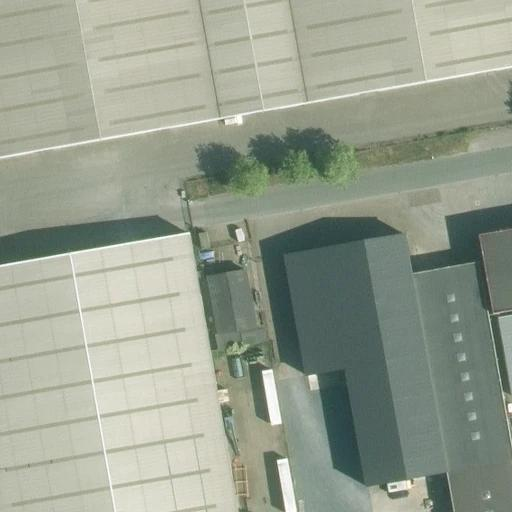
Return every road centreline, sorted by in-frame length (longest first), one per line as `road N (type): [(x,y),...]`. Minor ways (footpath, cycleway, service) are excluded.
road 1 (unknown): [(511,96),(215,158),(156,182),(0,215)]
road 2 (residential): [(194,213),(511,158)]
road 3 (unknown): [(268,200),(301,375),(339,511)]
